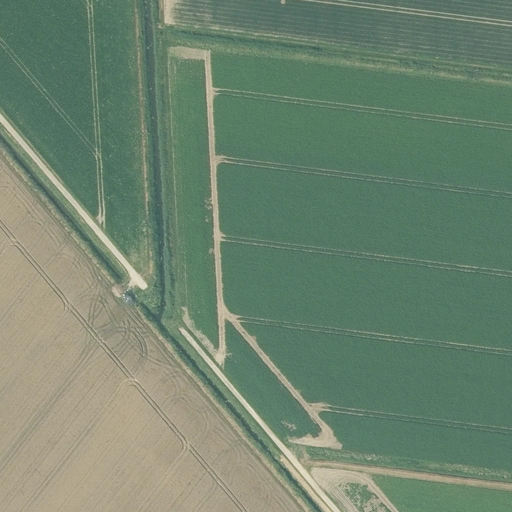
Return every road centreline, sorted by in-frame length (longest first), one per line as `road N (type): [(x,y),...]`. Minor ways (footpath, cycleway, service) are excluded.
road 1 (unclassified): [(336,511),(179,328)]
road 2 (unclassified): [(144,288),(0,118)]
